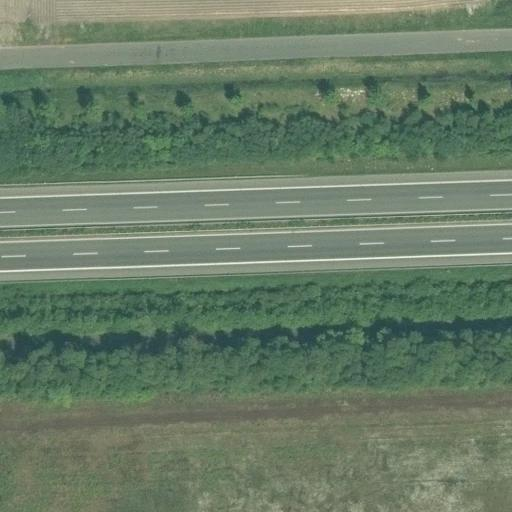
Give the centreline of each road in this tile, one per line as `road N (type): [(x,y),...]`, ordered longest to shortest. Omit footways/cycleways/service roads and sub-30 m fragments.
road 1 (unclassified): [(0,60),(511,41)]
road 2 (trunk): [(0,261),(511,242)]
road 3 (trunk): [(511,197),(0,215)]
